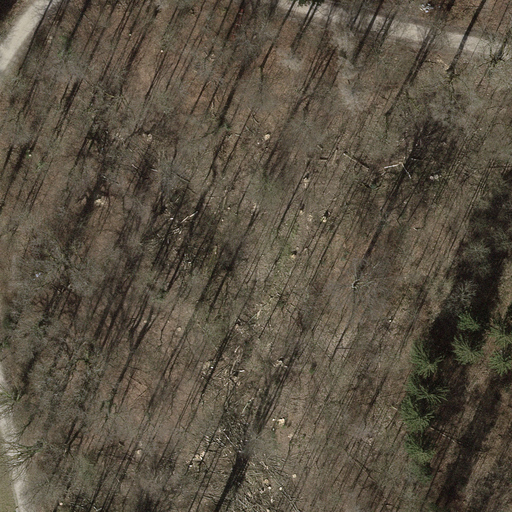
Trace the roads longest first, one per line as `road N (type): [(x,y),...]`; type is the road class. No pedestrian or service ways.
road 1 (track): [(511,53),(291,0)]
road 2 (track): [(26,511),(0,394)]
